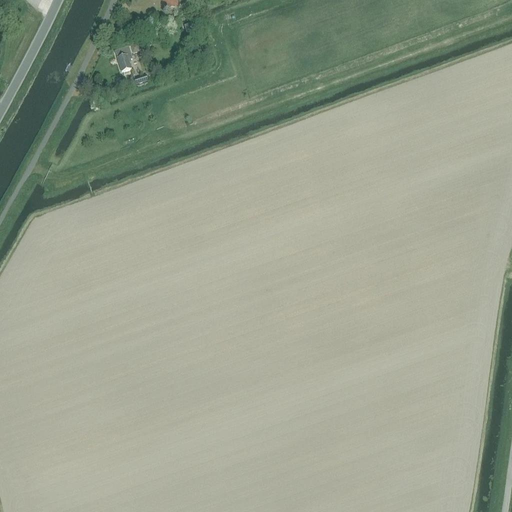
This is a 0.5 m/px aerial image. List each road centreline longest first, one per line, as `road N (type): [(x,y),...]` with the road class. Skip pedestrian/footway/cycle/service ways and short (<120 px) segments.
road 1 (unclassified): [(0,222),(113,0)]
road 2 (tertiary): [(0,108),(56,0)]
